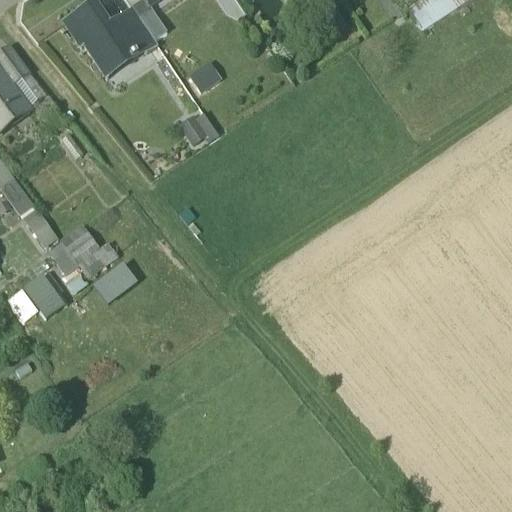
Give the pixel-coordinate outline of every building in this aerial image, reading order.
[(139,0),(142,4),(147,10),(162,0),(139,0)] [(433,0),(413,12),(424,31),(457,13),(449,0),(433,0)] [(142,4),(130,12),(134,17),(138,22),(149,14),(147,10),(142,4)] [(123,24),(108,33),(92,8),(64,27),(80,52),(83,50),(100,75),(114,66),(116,70),(131,61),(132,63),(137,59),(136,57),(141,54),(144,58),(146,57),(138,46),(123,24)] [(166,36),(150,13),(149,14),(138,22),(149,39),(153,45),(166,36)] [(138,22),(134,17),(123,24),(138,46),(149,39),(138,22)] [(25,79),(7,54),(0,59),(0,70),(13,88),(25,79)] [(20,108),(0,80),(0,133),(12,124),(7,117),(20,108)] [(202,113),(180,127),(195,150),(216,136),(202,113)] [(82,233),(61,248),(77,269),(82,265),(97,254),(82,233)] [(97,254),(82,265),(92,276),(116,258),(107,247),(97,254)] [(125,266),(94,290),(108,308),(139,284),(125,266)] [(22,327),(39,315),(43,321),(64,307),(45,278),(6,304),(22,327)] [(91,511),(88,502),(67,511),(91,511)]
